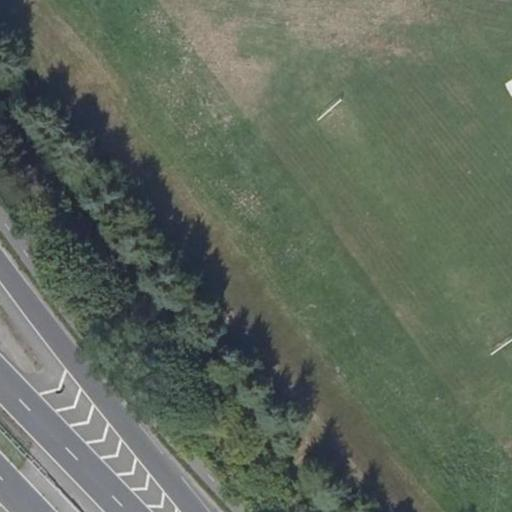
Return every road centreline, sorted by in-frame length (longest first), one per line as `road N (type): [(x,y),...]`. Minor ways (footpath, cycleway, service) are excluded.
road 1 (primary): [(194,511),(0,262)]
road 2 (primary): [(127,511),(0,380)]
